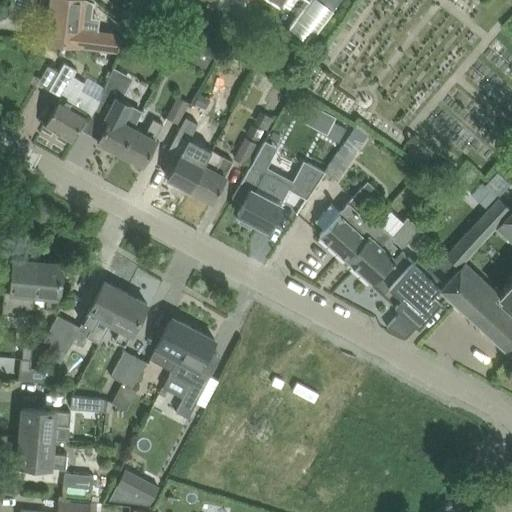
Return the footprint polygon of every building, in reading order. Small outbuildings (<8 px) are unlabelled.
[(81,28),(83,16),(91,14),(92,3),(86,0),(51,0),(48,25),(30,23),(28,38),(80,45),(80,44),(117,48),(119,33),(81,28)] [(215,6),(215,5),(219,8),(223,9),(227,8),(230,5),(231,2),(230,0),(274,0),(282,4),(284,0),(308,0),(289,26),(310,42),(334,9),(340,0),(205,0),(207,1),(206,2),(209,4),(210,3),(215,6)] [(184,33),(175,50),(187,58),(205,67),(214,50),(184,33)] [(98,102),(80,91),(85,82),(74,76),(77,69),(64,62),(49,88),(61,95),(44,124),(71,139),(84,116),(87,112),(91,114),(98,102)] [(104,89),(96,107),(107,112),(105,116),(109,118),(100,136),(98,141),(99,140),(108,145),(108,149),(115,153),(119,151),(120,152),(133,127),(141,112),(130,106),(131,104),(121,99),(127,87),(109,77),(104,89)] [(177,95),(165,116),(179,123),(190,102),(177,95)] [(264,112),(258,124),(267,129),(273,117),(264,112)] [(180,153),(168,178),(177,182),(174,187),(185,192),(187,188),(190,189),(211,150),(192,139),(200,124),(186,116),(169,148),(180,153)] [(145,133),(133,127),(120,152),(142,163),(141,164),(142,164),(154,142),(156,138),(154,138),(162,123),(153,118),(145,133)] [(333,120),(325,134),(339,141),(346,127),(333,120)] [(355,124),(324,170),(337,179),(369,133),(355,124)] [(233,159),(246,165),(257,143),(244,137),(233,159)] [(265,139),(232,197),(243,203),(238,213),(241,215),(239,220),(251,226),(253,221),(268,229),(281,203),(291,183),(290,183),(265,170),(271,157),(274,152),(262,146),(265,140),(266,140),(266,139),(265,139)] [(233,160),(223,154),(212,148),(211,150),(190,189),(212,201),(225,176),(224,175),(233,160)] [(444,159),(437,169),(452,180),(460,170),(444,159)] [(324,171),(307,162),(292,191),(307,198),(324,171)] [(485,185),(499,197),(511,184),(498,171),(485,185)] [(376,211),(369,205),(381,193),(369,181),(321,233),(347,258),(375,227),(367,220),(376,211)] [(511,208),(499,197),(446,255),(445,254),(437,263),(451,276),(443,284),(440,287),(446,293),(511,352),(511,350),(511,349),(511,208)] [(399,250),(420,227),(407,216),(392,234),(380,223),(375,227),(347,258),(373,282),(401,251),(399,250)] [(401,251),(373,282),(402,308),(387,325),(407,336),(446,293),(440,287),(443,284),(418,261),(415,264),(401,251)] [(4,290),(2,312),(33,315),(35,293),(38,260),(14,257),(11,290),(4,290)] [(62,262),(38,260),(35,293),(46,294),(45,308),(58,309),(62,262)] [(99,316),(110,322),(126,292),(105,281),(83,322),(93,328),(99,316)] [(147,303),(126,292),(110,322),(121,328),(115,339),(125,344),(147,303)] [(44,339),(54,344),(68,318),(58,313),(44,339)] [(178,358),(194,328),(172,316),(150,358),(171,369),(178,358)] [(80,325),(68,318),(54,344),(67,351),(72,340),(80,325)] [(172,369),(170,372),(190,383),(183,396),(176,411),(188,418),(210,375),(199,369),(202,364),(210,349),(215,339),(194,328),(178,358),(172,369)] [(111,374),(122,380),(137,355),(125,348),(111,374)] [(122,380),(133,386),(148,361),(137,355),(122,380)] [(21,357),(19,379),(49,381),(50,368),(30,366),(30,358),(22,357),(21,357)] [(100,409),(101,397),(99,397),(72,394),(71,406),(100,409)] [(23,407),(21,435),(55,438),(56,425),(69,426),(71,412),(23,407)] [(21,435),(18,463),(65,467),(67,453),(53,452),(55,438),(21,435)] [(125,468),(109,499),(134,501),(145,479),(125,468)] [(63,484),(93,486),(94,473),(64,471),(63,484)] [(90,511),(91,501),(59,498),(58,511),(90,511)]
